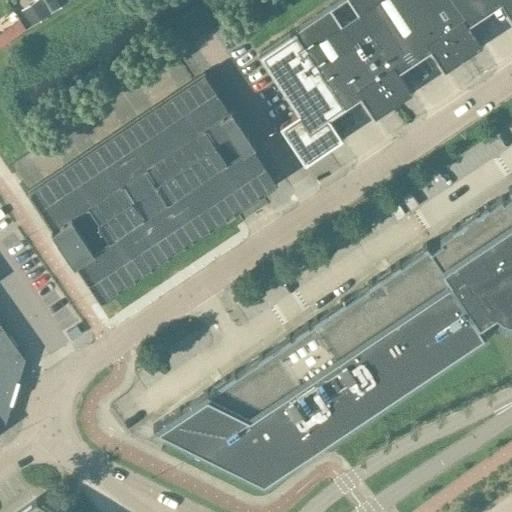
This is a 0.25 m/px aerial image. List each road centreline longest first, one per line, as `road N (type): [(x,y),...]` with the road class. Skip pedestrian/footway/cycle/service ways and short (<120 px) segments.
road 1 (unclassified): [(51,435),(50,405),(68,374),(511,79)]
road 2 (unclassified): [(511,403),(423,437),(342,483),(311,511)]
road 3 (unknown): [(319,207),(216,38)]
road 4 (unclassified): [(366,511),(511,410)]
road 5 (unclassified): [(51,435),(174,511)]
